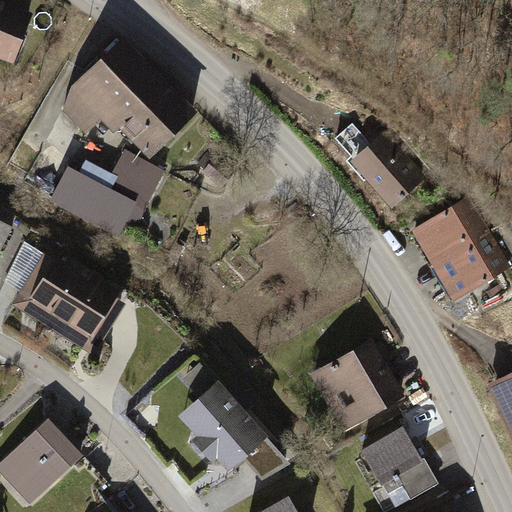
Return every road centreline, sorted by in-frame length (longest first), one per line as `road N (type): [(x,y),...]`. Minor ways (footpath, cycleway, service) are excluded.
road 1 (tertiary): [(511,511),(395,282),(342,210),(286,145),(141,16)]
road 2 (residential): [(0,344),(43,368),(187,511)]
